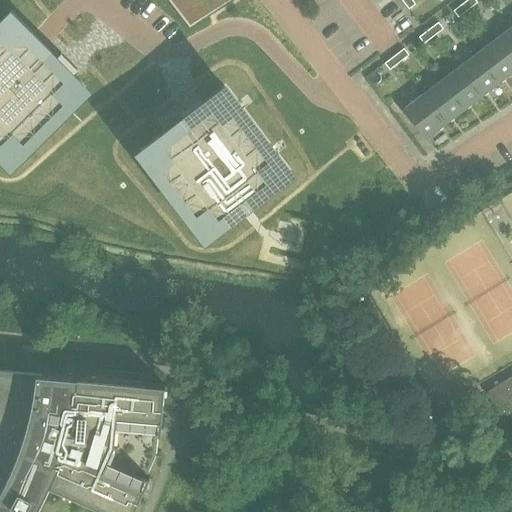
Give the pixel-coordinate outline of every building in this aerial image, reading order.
[(208,14),(229,0),(170,0),(191,26),(208,14)] [(468,8),(463,1),(454,9),(459,15),(468,8)] [(11,15),(0,26),(0,145),(11,157),(82,86),(71,75),(77,69),(76,68),(74,69),(69,73),(67,70),(63,67),(57,60),(61,56),(60,55),(62,54),(61,52),(55,58),(45,48),(31,35),(11,15)] [(438,20),(429,28),(434,34),(443,27),(438,20)] [(511,65),(511,29),(510,27),(493,40),(511,65)] [(434,34),(429,28),(419,35),(424,41),(434,34)] [(476,53),(498,82),(511,71),(511,65),(493,40),(476,53)] [(404,46),(395,54),(400,60),(409,53),(404,46)] [(481,95),(498,82),(476,53),(458,66),(481,95)] [(400,60),(395,54),(385,61),(390,68),(400,60)] [(481,95),(458,66),(441,79),(463,109),(481,95)] [(441,79),(424,93),(446,122),(463,109),(441,79)] [(186,119),(145,150),(206,230),(286,169),(225,89),(204,105),(199,98),(198,99),(199,101),(198,102),(202,107),(195,112),(188,117),(184,113),(183,113),(182,111),(180,112),(186,119)] [(446,122),(424,93),(404,108),(426,137),(446,122)] [(511,375),(486,392),(499,413),(511,416),(511,375)] [(0,382),(0,511),(56,511),(59,507),(71,511),(152,511),(161,492),(150,488),(159,472),(163,451),(175,452),(177,405),(81,395),(51,394),(48,387),(48,386),(0,382)]
